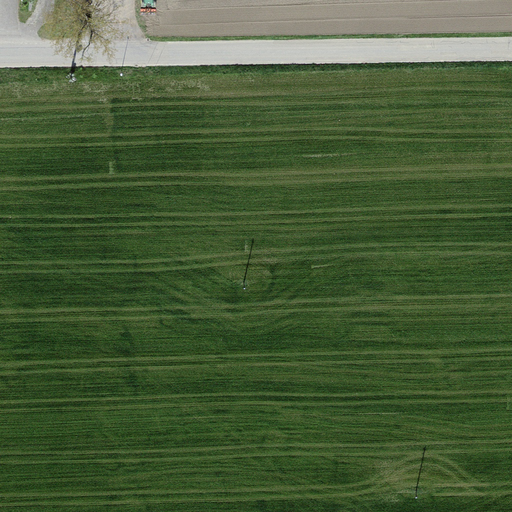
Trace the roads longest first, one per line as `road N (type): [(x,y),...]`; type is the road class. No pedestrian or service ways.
road 1 (tertiary): [(127,53),(511,48)]
road 2 (tertiary): [(0,56),(127,53)]
